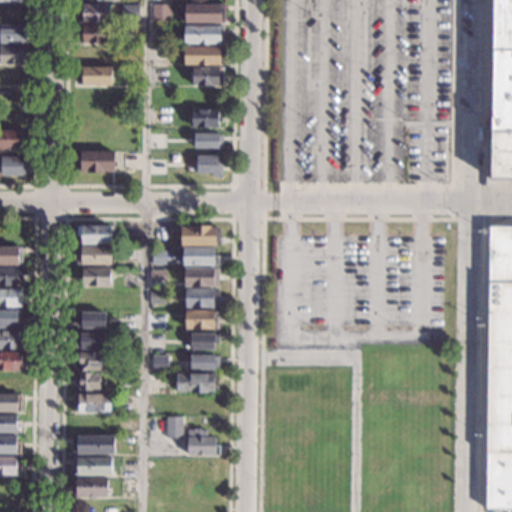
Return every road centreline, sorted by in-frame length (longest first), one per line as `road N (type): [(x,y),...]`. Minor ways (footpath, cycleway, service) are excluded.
road 1 (residential): [(244,511),(250,0)]
road 2 (residential): [(46,511),(51,203)]
road 3 (residential): [(51,203),(53,0)]
road 4 (residential): [(249,203),(51,203)]
road 5 (residential): [(466,511),(469,344)]
